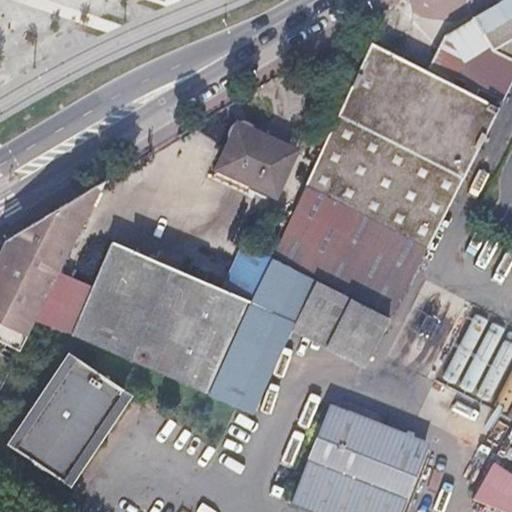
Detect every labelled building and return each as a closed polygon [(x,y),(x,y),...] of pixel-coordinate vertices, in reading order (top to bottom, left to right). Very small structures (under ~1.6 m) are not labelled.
[(302,187),(426,248),(497,108),(449,84),(459,63),(492,50),(511,62),(511,0),(501,0),(474,17),(441,35),(423,71),(368,44),(302,187)] [(398,31),(416,39),(425,19),(407,11),(398,31)] [(214,170),(252,188),(275,198),(295,153),(236,125),(214,170)] [(247,197),(252,188),(214,170),(210,180),(247,197)] [(0,250),(0,340),(20,351),(34,323),(104,180),(5,240),(0,250)] [(109,245),(69,337),(208,395),(249,305),(228,296),(109,245)] [(228,296),(249,305),(270,257),(251,247),(228,296)] [(249,305),(208,395),(245,410),(291,319),(370,359),(390,319),(270,257),(249,305)] [(16,446),(83,486),(141,391),(74,351),(16,446)] [(329,411),(292,504),(314,511),(416,511),(440,456),(329,411)] [(479,495),(510,511),(511,511),(511,468),(498,461),(479,495)]
